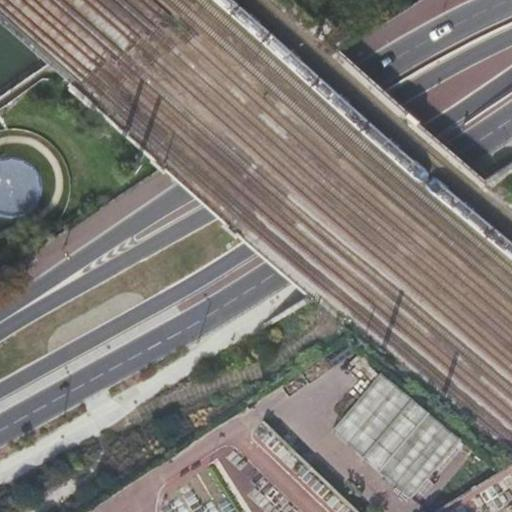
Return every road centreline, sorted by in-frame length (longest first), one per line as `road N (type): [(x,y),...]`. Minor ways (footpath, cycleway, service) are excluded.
road 1 (primary): [(506,0),(326,92),(0,321)]
road 2 (primary): [(0,434),(192,329),(511,122)]
road 3 (primary): [(0,392),(240,255),(511,80)]
road 4 (primary): [(511,36),(402,91),(38,311),(0,325)]
